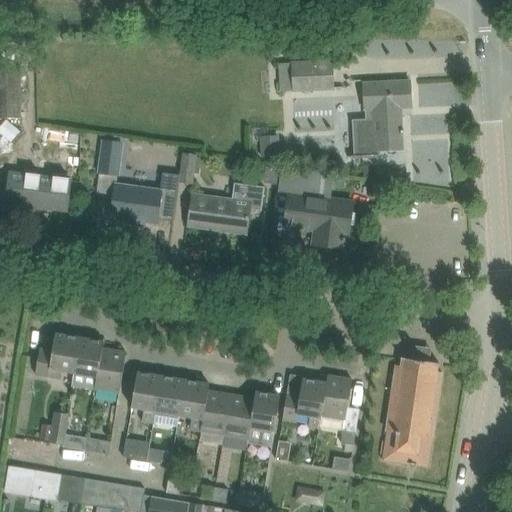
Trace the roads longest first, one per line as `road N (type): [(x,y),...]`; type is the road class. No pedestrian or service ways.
road 1 (tertiary): [(505,329),(489,77)]
road 2 (unclassified): [(256,288),(505,329)]
road 3 (tertiary): [(469,511),(505,329)]
road 4 (unclassified): [(94,262),(256,288)]
road 5 (residential): [(244,352),(84,322)]
